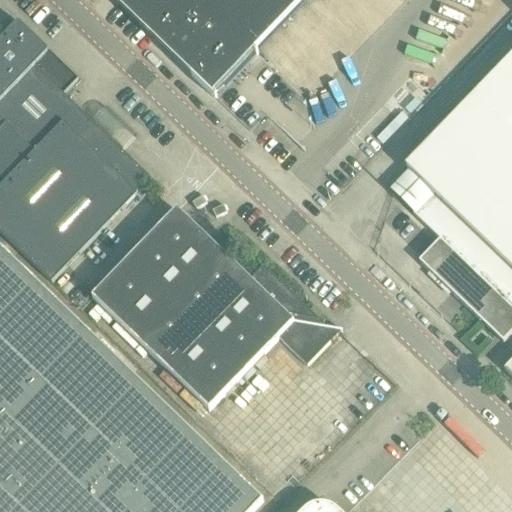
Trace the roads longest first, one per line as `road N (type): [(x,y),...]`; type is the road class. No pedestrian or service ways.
road 1 (unclassified): [(511,437),(64,0)]
road 2 (unknown): [(289,511),(433,362)]
